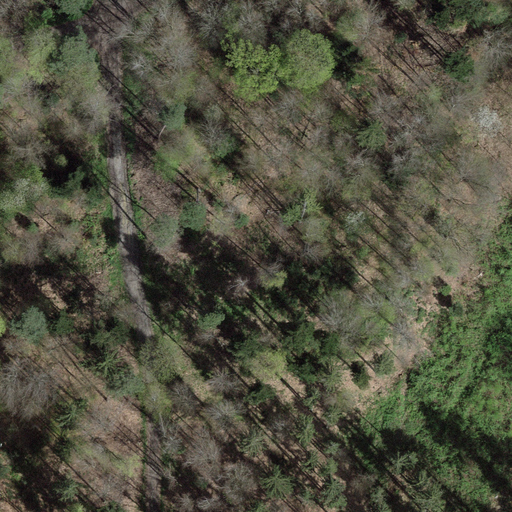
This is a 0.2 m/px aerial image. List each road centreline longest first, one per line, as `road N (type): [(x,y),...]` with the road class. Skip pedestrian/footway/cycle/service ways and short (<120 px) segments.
road 1 (track): [(157,511),(153,395),(103,0)]
road 2 (track): [(137,0),(77,27),(0,44)]
